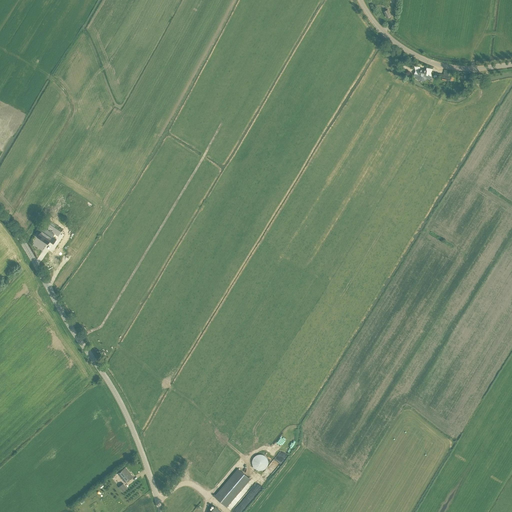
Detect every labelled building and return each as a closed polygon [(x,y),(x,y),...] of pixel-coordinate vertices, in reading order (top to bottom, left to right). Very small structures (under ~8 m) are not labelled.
[(420,66),(414,66),(415,71),(414,73),(415,77),(416,76),(417,80),(421,81),(422,81),(425,81),(427,78),(430,80),(432,76),(431,73),(433,69),(426,67),(426,70),(420,69),(420,66)] [(449,73),(444,71),(442,80),(447,81),(448,80),(450,81),(452,75),(449,74),(449,73)] [(49,241),(53,244),(56,239),(52,237),(51,237),(41,230),(37,237),(47,244),(49,241)] [(269,465),(269,463),(269,462),(268,461),(267,460),(267,459),(266,458),(265,457),(263,457),(262,457),(261,457),(260,457),(259,458),(258,459),(257,460),(256,461),(256,462),(256,463),(256,466),(257,467),(257,468),(258,469),(259,469),(261,470),(262,470),(263,470),(264,470),(266,469),(267,468),(267,467),(268,466),(269,465)] [(117,473),(125,482),(133,476),(125,467),(117,473)] [(215,496),(226,506),(249,479),(238,469),(215,496)] [(119,487),(122,491),(127,488),(123,483),(119,487)]
